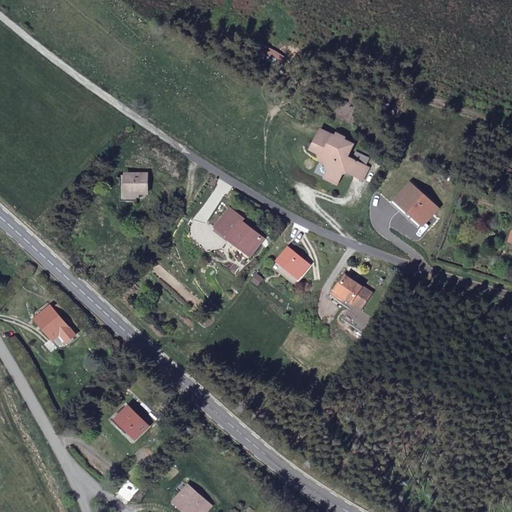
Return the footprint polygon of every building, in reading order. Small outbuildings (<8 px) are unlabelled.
[(333,134),(318,127),(311,145),(317,150),(319,157),(323,157),(327,169),(324,174),(339,180),(343,167),(363,175),(368,163),(348,153),(352,142),(344,137),(345,135),(335,131),(333,134)] [(146,174),(124,174),(125,193),(136,193),(146,193),(146,174)] [(422,220),(438,205),(414,182),(406,190),(399,197),(422,220)] [(418,225),(422,220),(399,197),(406,190),(401,186),(390,199),(418,225)] [(235,235),(251,248),(261,236),(239,220),(242,217),(227,206),(213,225),(229,236),(233,238),(235,235)] [(253,250),(251,248),(235,235),(233,238),(229,236),(226,239),(250,255),(253,250)] [(314,255),(290,243),(282,258),(306,271),(314,255)] [(364,336),(374,318),(361,314),(368,295),(335,283),(327,303),(343,309),(350,312),(344,329),(364,336)] [(31,317),(45,307),(40,300),(26,310),(28,319),(51,348),(53,345),(44,334),(31,317)] [(50,302),(45,307),(31,317),(44,334),(51,329),(59,340),(67,334),(50,313),(56,309),(50,302)] [(340,315),(343,309),(327,303),(325,310),(340,315)] [(51,329),(44,334),(53,345),(59,340),(51,329)] [(144,418),(124,400),(112,414),(131,434),(144,418)] [(137,481),(126,471),(115,485),(125,494),(137,481)] [(194,511),(203,503),(182,485),(170,500),(183,511),(194,511)] [(183,511),(170,500),(166,503),(175,511),(183,511)]
